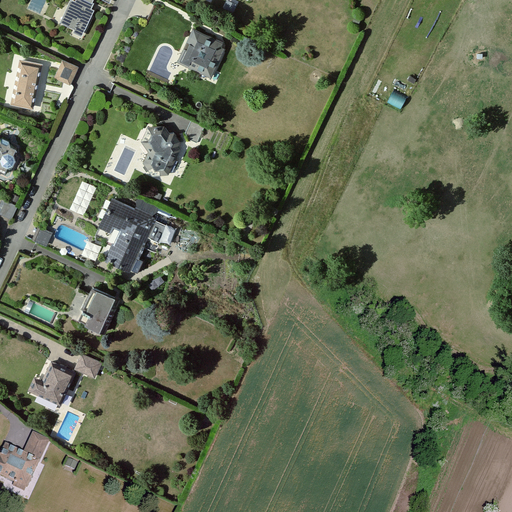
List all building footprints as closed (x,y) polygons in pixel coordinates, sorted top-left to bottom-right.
[(91,1),(91,0),(74,0),(75,0),(74,0),(68,0),(59,21),(74,28),(73,31),(81,35),(93,9),(91,7),(93,2),(91,1)] [(223,41),(193,27),(177,61),(211,77),(225,47),(221,45),(223,41)] [(79,65),(62,57),(54,75),(70,83),(79,65)] [(33,107),(42,62),(19,58),(10,103),(33,107)] [(205,125),(192,119),(186,131),(191,139),(197,142),(205,125)] [(169,173),(181,147),(179,144),(181,140),(174,131),(169,131),(164,124),(149,125),(141,140),(149,150),(143,162),(153,175),(169,173)] [(0,169),(4,172),(7,165),(12,164),(15,158),(13,152),(15,147),(10,144),(8,138),(2,136),(0,136),(0,169)] [(72,206),(85,212),(98,184),(85,178),(72,206)] [(112,242),(105,257),(132,271),(141,253),(139,252),(154,221),(153,215),(112,196),(98,226),(111,232),(114,227),(120,229),(114,243),(112,242)] [(158,204),(141,196),(136,200),(137,206),(152,212),(158,209),(158,204)] [(17,205),(2,198),(0,202),(0,213),(5,216),(11,218),(17,205)] [(35,233),(32,239),(46,245),(52,231),(38,225),(35,233)] [(120,299),(92,285),(81,309),(83,310),(79,319),(84,322),(105,332),(120,299)] [(82,354),(76,368),(95,376),(101,362),(82,354)] [(44,380),(34,376),(28,389),(60,405),(76,371),(51,359),(44,374),(47,376),(44,380)] [(50,440),(33,433),(24,453),(5,444),(0,456),(0,477),(28,490),(50,440)]
